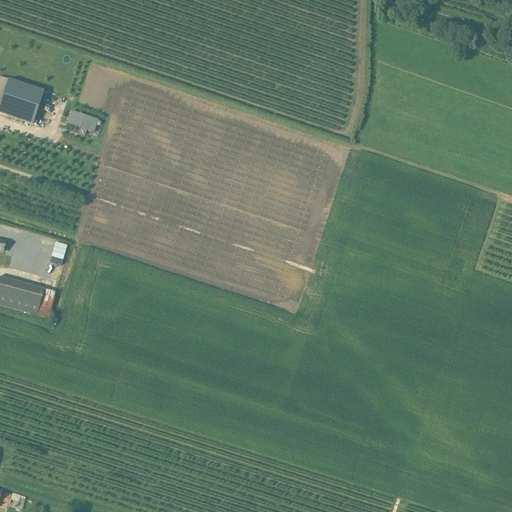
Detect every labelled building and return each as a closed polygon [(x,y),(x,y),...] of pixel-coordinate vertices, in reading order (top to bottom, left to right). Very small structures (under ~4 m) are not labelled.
[(44,92),(0,77),(0,114),(33,126),(44,92)] [(97,120),(71,112),(67,125),(81,130),(93,133),(97,120)] [(0,305),(37,316),(44,290),(0,278),(0,305)] [(0,492),(0,498),(10,501),(12,496),(2,493),(0,492)] [(12,496),(10,501),(18,503),(19,499),(20,496),(12,494),(12,496)]
